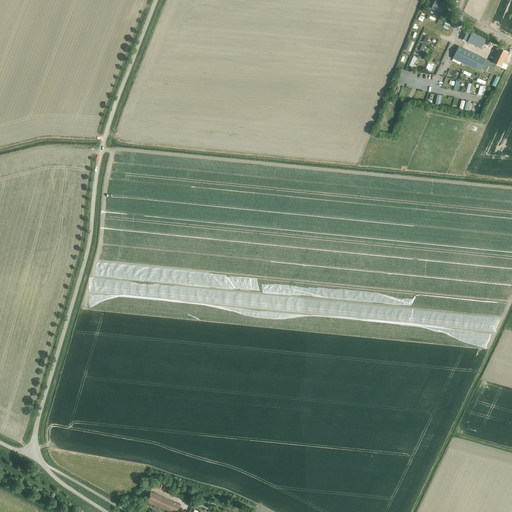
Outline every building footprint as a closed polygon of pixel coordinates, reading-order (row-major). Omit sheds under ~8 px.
[(432,9),(440,13),(444,6),(435,2),(432,9)] [(461,39),(465,42),(470,31),(466,28),(461,39)] [(429,29),(424,38),(429,40),(434,32),(429,29)] [(453,59),(480,72),(486,59),(459,47),(453,59)] [(492,63),(501,67),(508,52),(499,48),(492,63)] [(411,62),(415,64),(421,54),(417,52),(411,62)] [(164,509),(170,511),(176,511),(180,505),(151,492),(146,502),(164,510),(164,509)]
